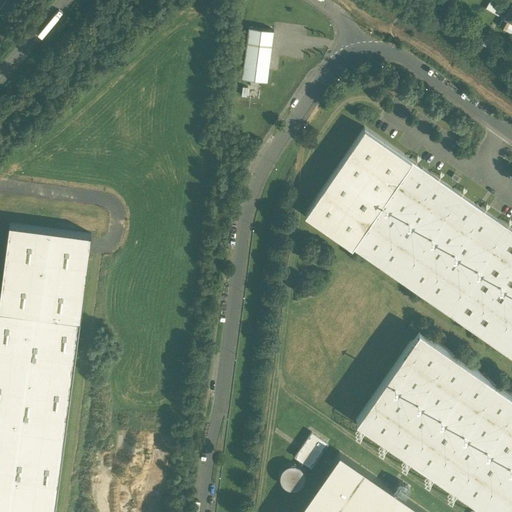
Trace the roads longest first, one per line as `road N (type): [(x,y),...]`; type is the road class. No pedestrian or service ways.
road 1 (unclassified): [(356,51),(337,62),(261,169),(241,231),(204,511)]
road 2 (unclassified): [(511,139),(412,62),(375,48),(356,51)]
